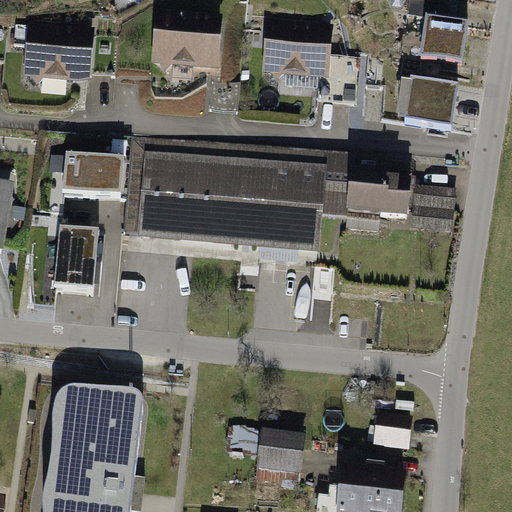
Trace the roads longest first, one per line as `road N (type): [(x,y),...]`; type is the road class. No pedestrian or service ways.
road 1 (residential): [(490,154),(0,118)]
road 2 (residential): [(0,328),(456,378)]
road 3 (residential): [(490,154),(456,378)]
road 4 (residential): [(511,12),(490,154)]
road 5 (residential): [(456,378),(450,511)]
